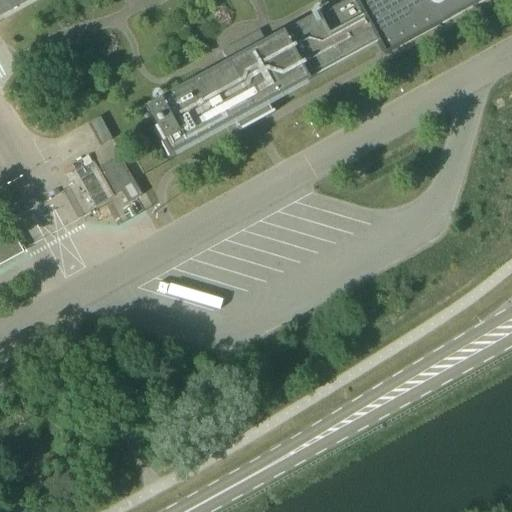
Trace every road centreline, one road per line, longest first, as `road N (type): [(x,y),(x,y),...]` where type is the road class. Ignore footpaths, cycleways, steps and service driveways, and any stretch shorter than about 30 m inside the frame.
road 1 (unclassified): [(0,335),(462,78)]
road 2 (unclassified): [(462,78),(464,110),(431,217),(219,333)]
road 3 (secondary): [(188,511),(511,333)]
